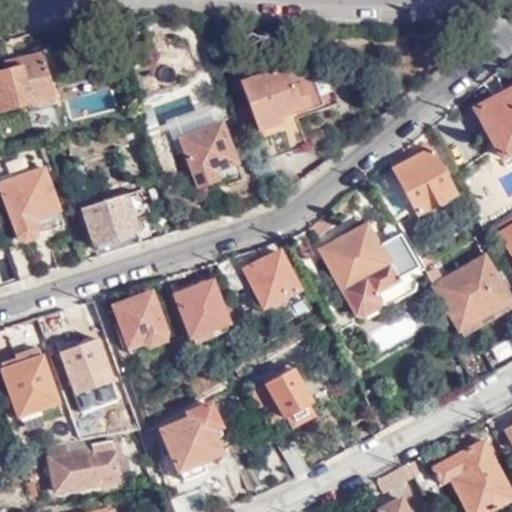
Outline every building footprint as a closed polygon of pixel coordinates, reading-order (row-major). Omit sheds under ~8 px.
[(105,56),(123,52),(116,24),(97,29),(105,56)] [(152,56),(146,30),(129,35),(137,60),(152,56)] [(51,92),(41,54),(18,59),(20,66),(0,71),(0,112),(30,105),(28,97),(51,92)] [(235,106),(244,132),(259,127),(268,154),(305,143),(293,111),(309,106),(311,109),(326,103),(314,70),(308,72),(302,54),(286,59),(288,66),(243,80),(249,101),(235,106)] [(511,150),(511,86),(476,106),(502,156),(511,150)] [(166,121),(177,152),(183,151),(179,139),(220,125),(214,105),(166,121)] [(222,125),(220,125),(179,139),(183,151),(196,189),(220,180),(239,174),(222,125)] [(455,194),(431,151),(394,170),(402,184),(394,189),(401,203),(410,199),(419,213),(455,194)] [(53,159),(58,171),(70,168),(65,154),(53,159)] [(59,210),(44,168),(0,181),(0,189),(16,237),(24,238),(34,235),(36,228),(33,219),(59,210)] [(137,229),(126,193),(82,206),(93,242),(137,229)] [(328,211),(307,227),(316,237),(337,222),(328,211)] [(378,244),(367,223),(320,249),(355,311),(364,313),(378,306),(379,300),(384,303),(389,304),(415,289),(417,284),(418,280),(416,276),(419,269),(421,268),(401,231),(378,244)] [(511,223),(500,230),(511,250),(511,223)] [(432,281),(472,259),(468,252),(482,244),(476,234),(423,264),(432,281)] [(21,280),(36,275),(26,244),(10,249),(21,280)] [(462,331),(511,303),(511,287),(501,267),(496,270),(485,252),(472,259),(432,281),(452,313),(462,331)] [(298,290),(279,254),(245,272),(263,308),(298,290)] [(226,324),(211,282),(174,296),(189,338),(226,324)] [(164,333),(150,293),(113,306),(119,323),(114,325),(123,346),(142,339),(149,345),(164,339),(164,333)] [(507,363),(511,359),(511,337),(510,334),(495,343),(507,363)] [(111,382),(97,340),(58,353),(73,394),(111,382)] [(491,371),(507,363),(495,343),(481,351),(491,371)] [(0,369),(37,356),(34,346),(20,351),(20,354),(0,360),(0,369)] [(53,400),(37,356),(0,369),(16,413),(36,406),(53,400)] [(251,403),(259,416),(277,406),(284,418),(286,417),(292,426),(312,416),(307,406),(311,404),(289,364),(276,371),(278,376),(266,382),(267,384),(260,388),(264,396),(251,403)] [(375,399),(389,426),(418,410),(402,383),(375,399)] [(216,427),(207,405),(186,414),(188,420),(159,431),(175,470),(178,469),(182,479),(203,471),(199,460),(216,453),(207,431),(216,427)] [(38,414),(36,406),(16,413),(19,420),(38,414)] [(511,422),(502,427),(511,448),(511,447),(511,422)] [(114,472),(108,440),(89,444),(90,451),(65,455),(63,447),(45,451),(53,491),(96,484),(95,475),(114,472)] [(480,511),(510,498),(482,440),(430,465),(438,482),(448,477),(464,511),(480,511)] [(294,477),(307,470),(293,444),(280,452),(294,477)] [(193,511),(209,511),(199,487),(185,492),(193,511)] [(174,511),(193,511),(185,492),(169,498),(174,511)] [(406,511),(399,497),(378,509),(379,511),(406,511)]
